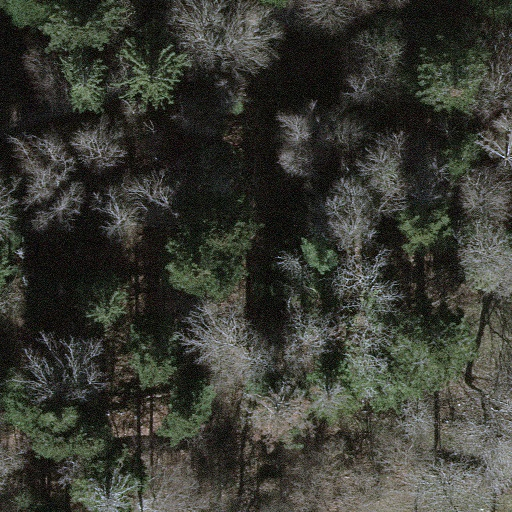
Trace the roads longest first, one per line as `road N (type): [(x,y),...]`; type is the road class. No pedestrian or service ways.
road 1 (track): [(0,446),(156,418),(308,411),(439,432),(511,460)]
road 2 (track): [(303,0),(0,125)]
